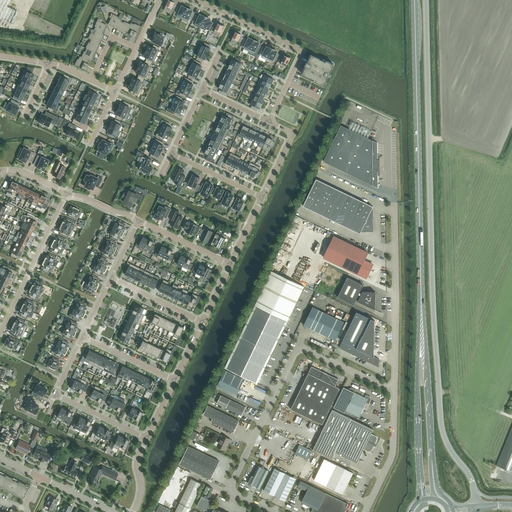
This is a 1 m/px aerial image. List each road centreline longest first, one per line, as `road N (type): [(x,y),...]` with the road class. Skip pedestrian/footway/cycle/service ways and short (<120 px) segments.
road 1 (unclassified): [(476,508),(472,481),(440,421),(425,0)]
road 2 (primary): [(421,321),(414,0)]
road 3 (unclassified): [(269,511),(232,485),(296,351),(393,387)]
road 4 (residential): [(269,122),(303,50),(196,0)]
road 5 (unclassified): [(393,387),(392,199)]
road 6 (residential): [(0,332),(66,194)]
road 7 (primary): [(421,321),(420,473)]
road 8 (primary): [(432,467),(421,321)]
road 9 (unclassified): [(365,511),(392,457),(393,387)]
